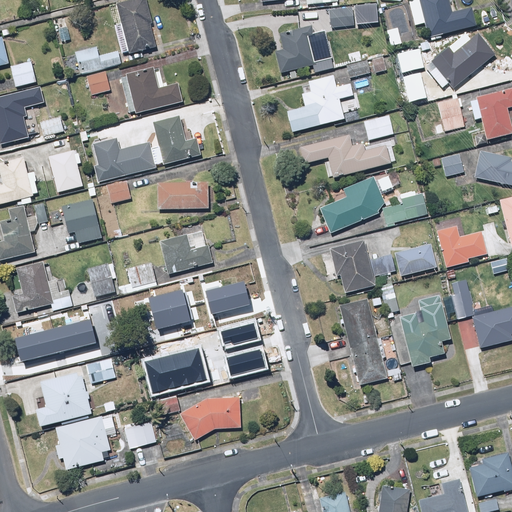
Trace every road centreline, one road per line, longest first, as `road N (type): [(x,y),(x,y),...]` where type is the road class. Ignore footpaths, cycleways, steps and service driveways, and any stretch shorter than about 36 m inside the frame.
road 1 (residential): [(320,448),(205,0)]
road 2 (residential): [(511,399),(320,448)]
road 3 (residential): [(206,474),(66,511)]
